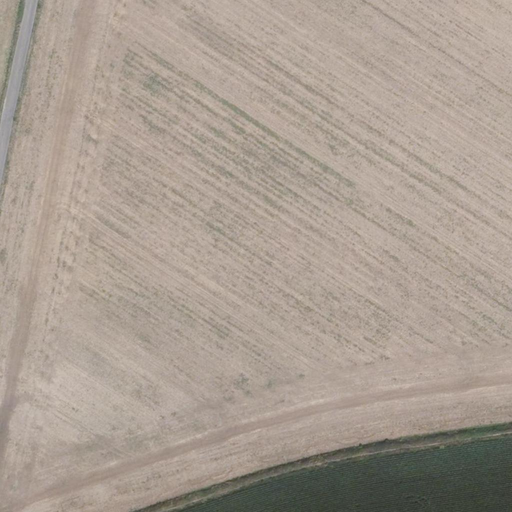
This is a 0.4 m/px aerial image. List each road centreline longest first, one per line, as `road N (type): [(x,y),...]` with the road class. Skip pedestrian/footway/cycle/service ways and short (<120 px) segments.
road 1 (track): [(152,511),(334,459),(511,429)]
road 2 (unclassified): [(0,136),(30,0)]
